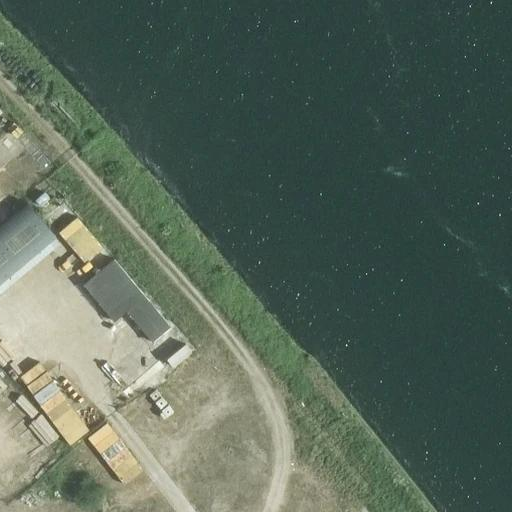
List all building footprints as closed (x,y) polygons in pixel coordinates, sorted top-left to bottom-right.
[(0,284),(56,237),(28,203),(0,226),(0,284)] [(65,205),(47,219),(86,265),(103,250),(65,205)] [(116,262),(86,288),(118,326),(130,316),(152,343),(171,328),(116,262)] [(162,367),(148,351),(112,381),(126,397),(162,367)] [(92,431),(53,386),(35,402),(73,447),(92,431)]
